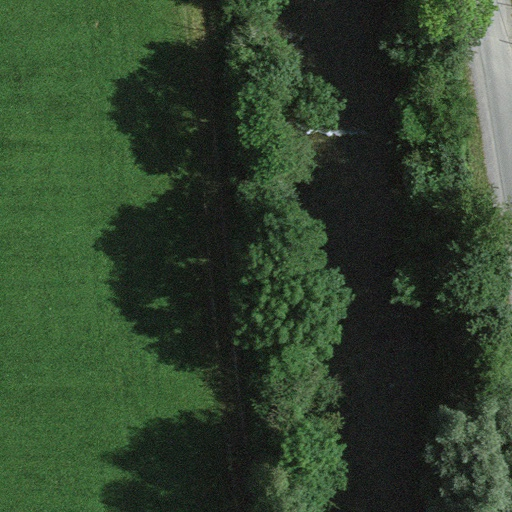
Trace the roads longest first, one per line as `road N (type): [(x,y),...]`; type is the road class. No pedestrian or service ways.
road 1 (track): [(213,0),(245,511)]
road 2 (unclassified): [(495,0),(511,143)]
